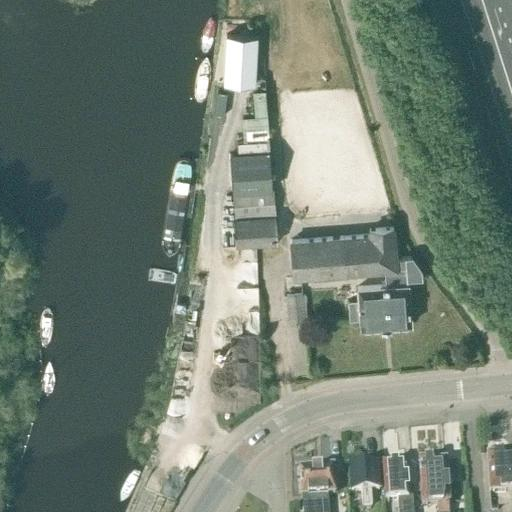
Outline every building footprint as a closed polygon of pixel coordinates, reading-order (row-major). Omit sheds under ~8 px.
[(254,86),(257,36),(226,34),(223,84),(254,86)] [(266,115),(241,117),(243,141),(246,141),(246,139),(268,138),(266,115)] [(231,193),(271,190),(269,152),(228,155),(231,193)] [(234,217),(274,214),(272,190),(232,193),(234,217)] [(234,247),(276,244),(274,217),(232,220),(234,247)] [(396,269),(395,257),(394,258),(392,228),(368,229),(369,234),(289,240),(292,278),(384,271),(384,270),(396,269)] [(384,270),(384,271),(385,285),(357,288),(358,301),(348,302),(349,319),(359,318),(359,328),(410,324),(407,283),(406,283),(406,279),(421,278),(420,269),(411,256),(409,256),(395,257),(396,269),(384,270)] [(287,320),(303,318),(301,294),(285,295),(287,320)] [(511,457),(507,458),(507,456),(486,457),(489,495),(511,493),(511,457)] [(436,464),(436,461),(417,462),(421,507),(436,506),(436,511),(448,511),(445,463),(436,464)] [(407,500),(404,463),(381,465),(384,502),(397,501),(397,511),(412,511),(411,500),(407,500)] [(349,493),(378,491),(376,465),(347,467),(349,493)] [(301,511),(327,511),(327,495),(334,495),(332,468),(298,471),(301,511)] [(361,509),(371,508),(369,494),(360,494),(361,509)]
